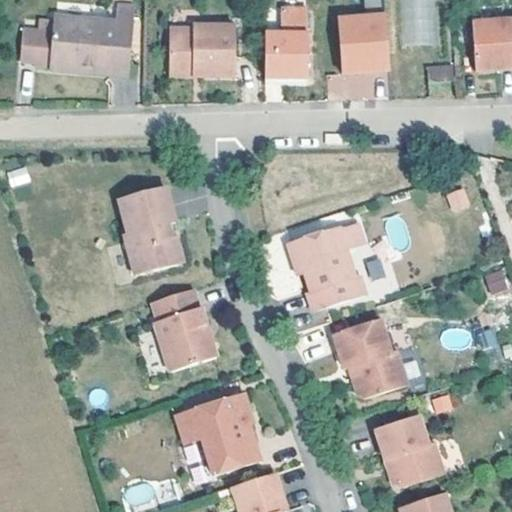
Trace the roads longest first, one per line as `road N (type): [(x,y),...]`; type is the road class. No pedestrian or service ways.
road 1 (residential): [(331,511),(313,448),(244,302),(219,199),(217,125)]
road 2 (residential): [(217,125),(511,117)]
road 3 (residential): [(0,129),(217,125)]
